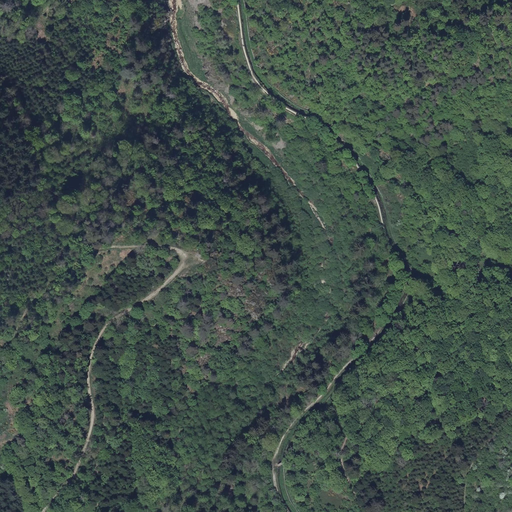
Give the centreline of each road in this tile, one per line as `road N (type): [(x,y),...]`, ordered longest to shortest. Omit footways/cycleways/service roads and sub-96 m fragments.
road 1 (track): [(96,244),(172,246),(185,263),(96,343),(89,436),(44,511)]
road 2 (track): [(96,244),(38,163),(0,75)]
road 3 (track): [(0,354),(31,317),(42,288),(96,244)]
